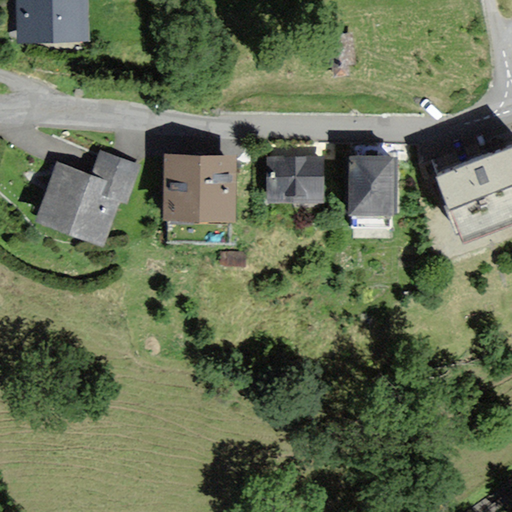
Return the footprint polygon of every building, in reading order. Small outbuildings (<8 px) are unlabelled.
[(79,0),(13,0),(14,38),(80,37),(79,0)] [(354,63),(351,31),(324,34),(328,67),(333,67),(334,76),(338,75),(350,74),(349,63),(354,63)] [(511,148),(510,141),(428,169),(451,234),(511,213),(511,148)] [(94,154),(86,178),(113,187),(109,197),(120,201),(132,167),(94,154)] [(342,156),(342,206),(383,206),(383,156),(342,156)] [(158,157),(158,211),(222,212),(223,158),(158,157)] [(267,157),(265,193),(311,195),(313,160),(267,157)] [(49,165),(31,218),(94,240),(109,197),(113,187),(86,178),(49,165)]
